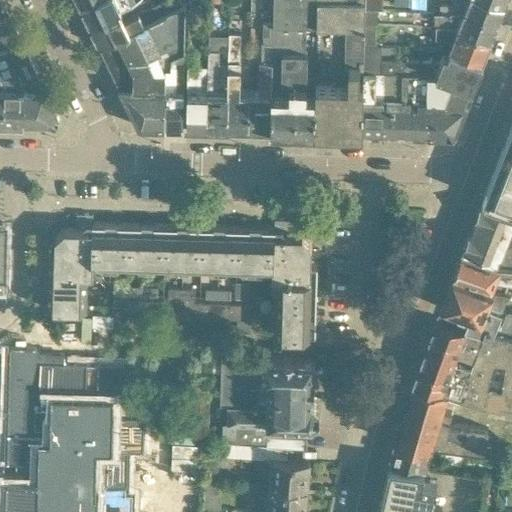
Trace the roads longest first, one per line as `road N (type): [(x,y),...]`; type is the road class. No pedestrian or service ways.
road 1 (residential): [(459,170),(96,160)]
road 2 (residential): [(352,511),(391,343),(459,170)]
road 3 (residential): [(42,0),(97,122),(96,160)]
road 4 (residential): [(459,170),(511,45)]
